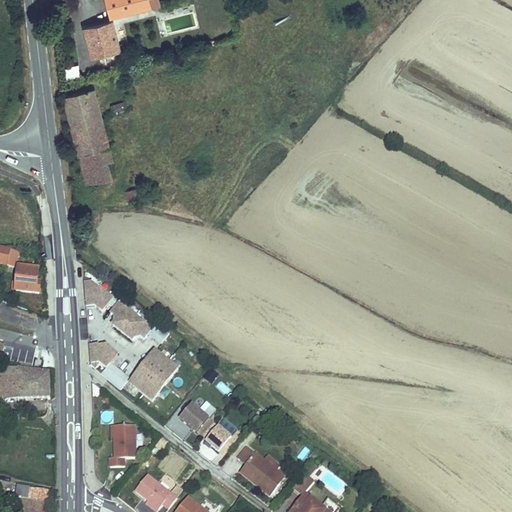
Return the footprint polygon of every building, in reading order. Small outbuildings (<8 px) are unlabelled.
[(149,8),(146,0),(106,0),(111,17),(149,8)] [(119,50),(112,21),(84,29),(91,57),(119,50)] [(69,78),(82,76),(79,64),(67,66),(69,78)] [(103,122),(93,89),(63,97),(72,130),(102,122),(103,122)] [(109,147),(103,122),(102,122),(72,130),(73,131),(79,155),(80,155),(109,147)] [(113,161),(109,147),(80,155),(79,155),(83,170),(107,163),(113,161)] [(111,178),(107,164),(107,163),(83,170),(87,182),(111,178)] [(136,196),(135,189),(125,191),(127,199),(136,196)] [(0,264),(8,266),(11,250),(0,247),(0,264)] [(37,283),(38,269),(19,267),(16,291),(39,293),(40,283),(37,283)] [(96,282),(85,282),(86,310),(110,309),(110,291),(96,291),(96,282)] [(144,341),(154,329),(120,300),(109,313),(116,319),(111,324),(133,343),(139,336),(144,341)] [(162,327),(151,338),(159,346),(170,335),(162,327)] [(163,388),(175,373),(183,362),(169,352),(164,359),(155,352),(141,369),(141,370),(144,372),(132,388),(152,403),(163,388)] [(0,398),(7,398),(10,368),(0,367),(0,398)] [(51,397),(49,372),(10,368),(7,398),(51,397)] [(132,388),(144,372),(141,370),(141,369),(129,385),(130,386),(132,388)] [(210,369),(205,380),(213,384),(219,374),(210,369)] [(216,389),(227,396),(232,389),(220,382),(216,389)] [(98,397),(102,391),(92,383),(93,397),(98,397)] [(265,412),(247,397),(241,405),(251,412),(251,411),(260,419),(260,418),(265,412)] [(209,430),(214,424),(187,402),(175,416),(196,435),(204,426),(209,430)] [(277,422),(265,412),(260,418),(273,427),(277,422)] [(222,426),(231,434),(235,429),(227,421),(222,426)] [(214,424),(209,430),(213,434),(206,443),(219,454),(232,440),(214,424)] [(201,439),(209,430),(204,426),(196,435),(201,439)] [(136,459),(135,427),(118,428),(119,438),(119,439),(114,439),(115,459),(110,459),(110,468),(125,468),(125,459),(136,459)] [(213,434),(209,430),(201,439),(206,443),(213,434)] [(305,448),(297,457),(302,461),(310,452),(305,448)] [(284,481),(262,463),(263,462),(246,449),(237,460),(246,467),(241,473),(256,484),(255,486),(270,498),(284,481)] [(308,469),(301,479),(305,483),(313,473),(308,469)] [(256,484),(241,473),(239,474),(255,486),(256,484)] [(178,500),(148,477),(135,492),(148,502),(159,511),(162,507),(168,511),(178,500)] [(325,511),(321,509),(305,496),(311,488),(305,483),(301,479),(292,490),(302,498),(291,511),(325,511)] [(47,503),(49,492),(9,486),(6,496),(19,499),(23,499),(47,503)] [(46,511),(47,503),(23,499),(20,511),(46,511)] [(203,511),(199,509),(187,499),(177,511),(203,511)] [(158,511),(159,511),(148,502),(146,505),(147,507),(154,511),(158,511)]
